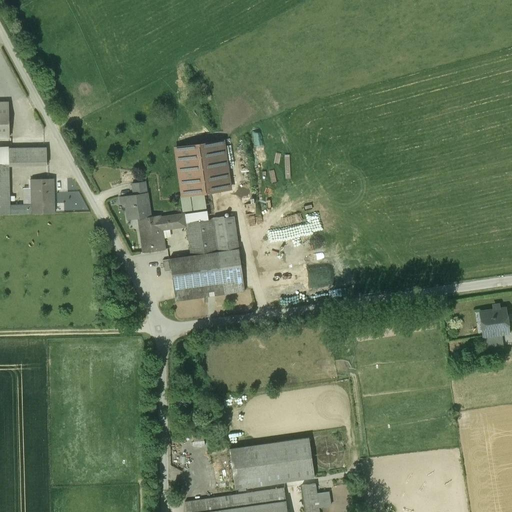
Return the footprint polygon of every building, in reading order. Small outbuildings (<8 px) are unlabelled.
[(8,103),(0,102),(0,138),(8,138),(8,103)] [(223,141),(175,148),(182,195),(230,189),(223,141)] [(47,147),(8,148),(9,164),(9,166),(47,165),(47,147)] [(9,164),(0,164),(0,213),(10,214),(10,205),(9,166),(9,164)] [(53,178),(31,179),(31,204),(10,205),(10,214),(54,213),(53,178)] [(138,191),(146,189),(145,181),(132,183),(133,191),(138,191)] [(165,250),(162,229),(160,218),(160,215),(150,217),(146,189),(138,191),(138,194),(125,196),(128,220),(138,218),(143,253),(165,250)] [(191,256),(169,259),(175,301),(245,291),(234,216),(186,223),(185,214),(160,218),(162,229),(186,225),(191,256)] [(493,310),(480,312),(481,323),(485,323),(487,335),(487,336),(501,334),(508,333),(505,308),(500,309),(500,308),(498,305),(493,306),(492,309),(493,310)] [(503,346),(501,334),(487,336),(487,335),(486,336),(487,348),(503,346)] [(191,444),(203,445),(203,432),(192,432),(191,444)] [(229,448),(234,489),(314,478),(308,437),(229,448)] [(318,511),(315,483),(301,485),(305,511),(318,511)] [(287,511),(284,487),(184,502),(185,511),(287,511)]
